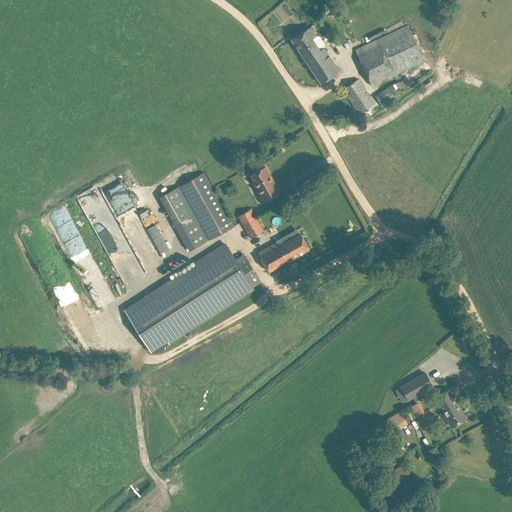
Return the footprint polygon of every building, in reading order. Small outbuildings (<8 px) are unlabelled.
[(355,50),(372,86),(425,61),(408,25),(355,50)] [(323,47),(324,46),(325,44),(319,36),(316,35),(310,27),(291,39),(320,83),(339,71),(323,47)] [(376,101),(374,97),(371,99),(369,96),(368,97),(366,93),(367,92),(358,79),(343,89),(359,114),(374,104),(374,103),(376,101)] [(392,84),(373,93),(379,106),(398,97),(392,84)] [(253,183),(264,202),(280,193),(265,166),(250,174),(255,182),(253,183)] [(234,226),(204,171),(180,185),(210,239),(234,226)] [(106,198),(123,191),(118,179),(101,186),(106,198)] [(191,206),(171,217),(189,251),(210,239),(191,206)] [(250,208),(238,215),(242,223),(255,216),(250,208)] [(242,223),(250,238),(263,231),(255,216),(242,223)] [(155,224),(147,227),(157,252),(171,247),(162,226),(156,229),(155,224)] [(292,239),(289,234),(281,238),(282,240),(278,242),(259,253),(264,262),(269,271),(309,249),(304,240),(301,234),(292,239)] [(225,242),(208,253),(195,261),(196,262),(124,309),(151,352),(167,341),(169,344),(255,289),(253,286),(261,281),(244,253),(235,258),(228,247),(225,242)] [(401,386),(408,399),(433,385),(425,373),(401,386)] [(435,398),(447,418),(452,427),(466,418),(449,389),(435,398)] [(418,400),(410,406),(416,415),(424,410),(418,400)] [(358,435),(365,448),(408,423),(400,411),(358,435)] [(394,450),(398,457),(410,450),(407,444),(401,447),(401,446),(394,450)] [(386,474),(369,484),(376,496),(411,476),(404,464),(402,465),(400,461),(384,470),(386,474)]
